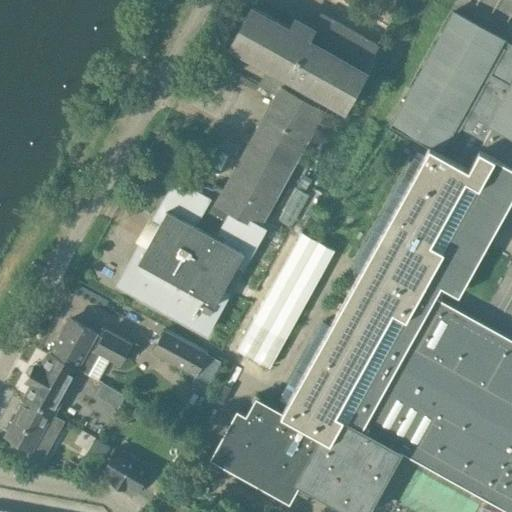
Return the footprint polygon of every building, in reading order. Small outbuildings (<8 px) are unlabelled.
[(140,243),(119,282),(154,302),(156,299),(171,307),(170,310),(205,330),(227,290),(222,287),(235,264),(240,267),(263,226),(259,224),(283,180),(322,109),(319,107),(325,97),(341,106),(344,107),(365,69),(363,69),(377,44),(331,19),(327,28),(314,26),(313,28),(294,18),(289,28),(251,7),(230,45),(269,66),(259,84),(275,93),(250,139),(245,147),(223,187),(214,182),(206,196),(175,179),(153,219),(158,222),(145,245),(140,243)] [(511,511),(511,339),(439,299),(511,166),(511,44),(452,11),(389,125),(427,146),(423,154),(415,150),(350,268),(357,272),(328,325),(320,320),(277,399),(284,403),(279,412),(254,399),(244,417),(235,412),(212,456),(288,498),(297,480),(355,511),(364,511),(399,450),(509,511),(511,511)] [(102,259),(119,265),(130,234),(114,228),(102,259)] [(302,231),(237,348),(270,366),(334,250),(302,231)] [(118,364),(123,355),(130,342),(105,328),(101,335),(70,317),(50,352),(48,352),(48,353),(76,368),(87,375),(99,353),(118,364)] [(164,330),(153,351),(195,374),(193,379),(205,385),(218,359),(164,330)] [(23,397),(51,412),(76,368),(48,353),(40,366),(35,363),(25,380),(31,383),(23,397)] [(50,413),(51,412),(23,397),(23,398),(24,399),(5,434),(29,447),(49,412),(50,413)] [(90,476),(108,444),(95,437),(77,469),(90,476)] [(150,468),(116,449),(102,473),(113,479),(112,480),(124,488),(125,486),(136,492),(150,468)] [(177,511),(179,505),(162,500),(158,511),(177,511)]
